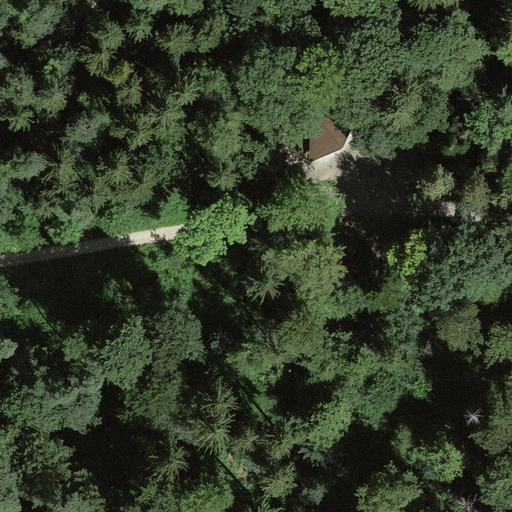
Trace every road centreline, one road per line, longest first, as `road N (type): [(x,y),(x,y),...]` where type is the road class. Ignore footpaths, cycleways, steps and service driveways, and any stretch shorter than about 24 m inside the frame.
road 1 (track): [(0,261),(298,208),(389,205),(511,220)]
road 2 (track): [(0,100),(91,0)]
